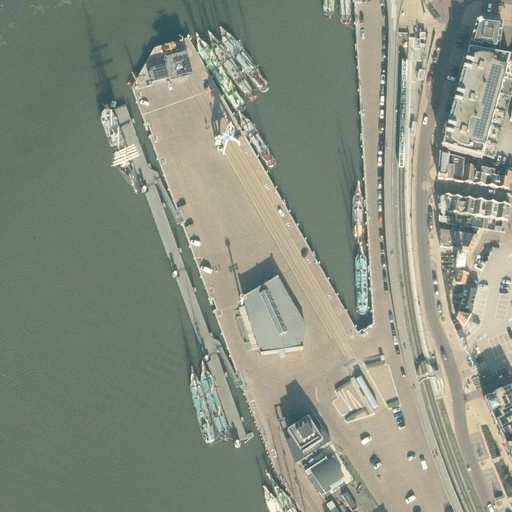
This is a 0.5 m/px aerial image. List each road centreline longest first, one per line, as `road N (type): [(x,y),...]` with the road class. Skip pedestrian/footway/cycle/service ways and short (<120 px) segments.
road 1 (secondary): [(421,186),(427,123),(463,0)]
road 2 (secondary): [(458,401),(432,320),(423,251)]
